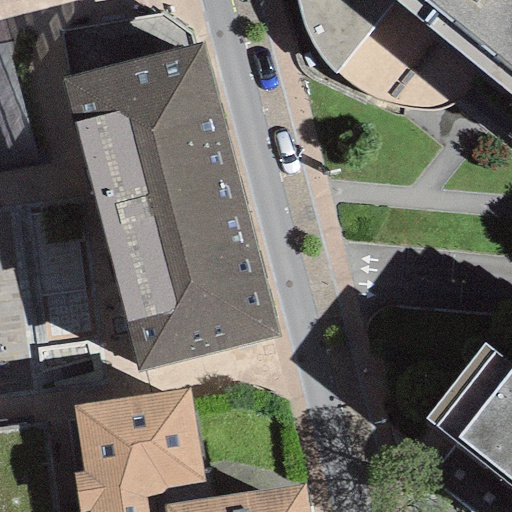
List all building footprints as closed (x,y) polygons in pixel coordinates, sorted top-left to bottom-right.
[(453,106),(484,74),(393,0),(298,0),(309,36),(332,73),(351,85),(372,101),(395,109),(428,114),(453,106)] [(511,0),(393,0),(484,74),(511,97),(511,0)] [(61,80),(138,372),(277,338),(204,44),(61,80)] [(483,346),(425,420),(511,487),(511,367),(511,368),(483,346)] [(308,511),(304,484),(208,499),(191,388),(72,406),(83,473),(72,474),(78,511),(308,511)]
